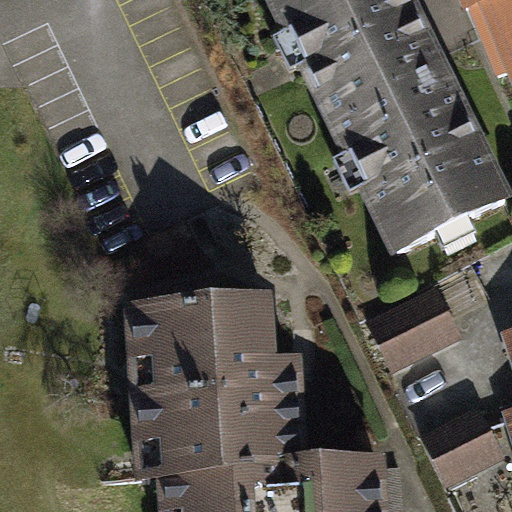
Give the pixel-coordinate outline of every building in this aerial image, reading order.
[(405,0),(285,0),(275,5),(398,256),(505,204),(405,0)] [(511,0),(462,0),(467,11),(486,3),(497,29),(482,35),(499,78),(511,72),(511,0)] [(368,327),(391,372),(459,338),(436,293),(368,327)] [(269,304),(132,312),(135,363),(157,362),(159,395),(137,396),(140,447),(162,446),(164,479),(302,470),(295,366),(273,367),(269,304)] [(447,486),(475,472),(461,445),(487,432),(478,414),(424,442),(447,486)] [(381,511),(379,466),(302,470),(164,479),(166,511),(381,511)]
